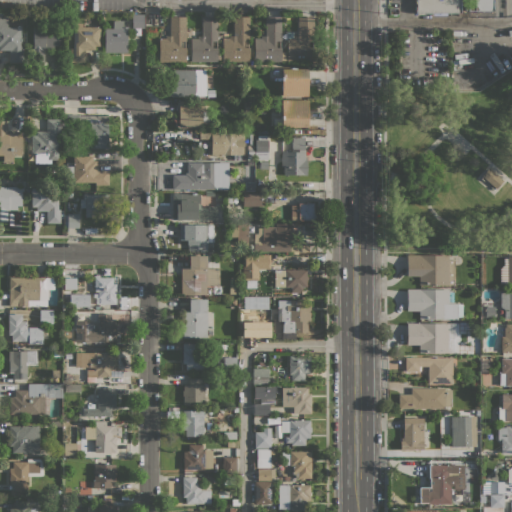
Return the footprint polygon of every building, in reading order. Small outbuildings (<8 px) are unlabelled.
[(461,0),(461,13),(416,13),(416,0),(461,0)] [(469,11),(469,0),(493,0),(493,11),(469,11)] [(143,28),(132,28),(132,14),(143,14),(143,28)] [(186,41),(180,41),(180,47),(185,47),(185,61),(159,61),(159,38),(165,38),(165,36),(169,36),(169,16),(186,16),(186,41)] [(190,61),(191,38),(197,38),(197,36),(201,36),(202,16),(217,16),(217,41),(212,41),(212,48),(218,48),(218,61),(190,61)] [(234,36),(233,17),(249,16),(249,41),(244,41),(244,48),(249,47),(249,61),(223,61),(222,38),(230,38),(230,36),(234,36)] [(254,61),(254,38),(261,38),(261,36),(265,36),(265,16),(281,16),(281,41),(276,41),(276,47),(281,47),(281,61),(254,61)] [(287,38),(294,38),(294,35),(298,35),(297,16),(313,16),(314,41),(308,41),(308,47),(314,47),(314,61),(287,61),(287,38)] [(104,28),(113,28),(113,21),(123,21),(123,26),(128,26),(128,30),(127,30),(127,52),(104,52),(104,28)] [(0,26),(21,26),(21,48),(23,48),(23,62),(9,62),(9,50),(0,50),(0,26)] [(58,27),(58,46),(54,46),(54,50),(44,50),(44,61),(30,61),(30,48),(33,48),(33,27),(58,27)] [(99,27),(99,46),(95,46),(95,50),(85,50),(85,62),(71,62),(71,48),(73,48),(73,27),(99,27)] [(206,70),(206,96),(172,96),(172,69),(206,70)] [(282,70),(282,69),(308,69),(308,96),(281,96),(281,70),(282,70)] [(179,100),(203,101),(202,111),(209,111),(209,121),(202,121),(202,127),(179,127),(179,100)] [(281,100),(308,100),(308,127),(282,127),(282,126),(281,126),(281,100)] [(109,115),(109,148),(82,148),(82,142),(79,142),(79,128),(67,128),(67,127),(64,127),(64,120),(67,120),(67,114),(79,114),(79,115),(109,115)] [(60,132),(58,132),(58,157),(56,160),(51,159),(51,163),(35,163),(35,154),(31,154),(31,135),(36,135),(36,131),(46,131),(46,119),(60,119),(60,132)] [(21,155),(13,155),(13,161),(3,161),(3,155),(0,155),(0,121),(7,121),(7,132),(17,132),(16,136),(21,136),(21,155)] [(224,155),(211,155),(211,146),(208,146),(208,141),(211,141),(211,139),(199,139),(199,132),(211,132),(224,132),(244,132),(244,139),(245,139),(245,146),(244,146),(244,155),(224,155)] [(291,152),(292,137),(305,137),(304,150),(305,150),(305,157),(307,157),(306,175),(283,174),(284,166),(281,166),(281,152),(291,152)] [(268,140),(268,159),(255,159),(255,140),(268,140)] [(73,179),(67,179),(67,166),(73,166),(73,156),(93,156),(93,160),(96,160),(96,171),(109,171),(109,184),(95,185),(95,182),(73,182),(73,179)] [(172,189),(172,175),(185,175),(185,172),(187,172),(187,162),(203,162),(203,170),(216,170),(216,189),(172,189)] [(503,181),(496,189),(481,175),(489,167),(503,181)] [(21,206),(17,206),(17,210),(7,210),(7,221),(0,221),(0,186),(21,186),(21,206)] [(58,188),(58,209),(60,209),(60,223),(46,223),(46,211),(36,211),(36,207),(31,207),(31,188),(58,188)] [(172,220),(172,204),(180,204),(180,199),(180,193),(200,193),(200,203),(200,207),(208,207),(208,206),(217,206),(217,220),(172,220)] [(261,193),(261,206),(243,206),(243,193),(261,193)] [(85,208),(80,208),(80,199),(83,199),(83,194),(86,194),(86,195),(109,195),(109,217),(85,217),(85,208)] [(278,219),(289,219),(288,200),(277,201),(278,219)] [(316,220),(291,220),(291,205),(299,205),(299,203),(306,203),(313,203),(313,208),(316,208),(316,220)] [(67,228),(67,227),(64,227),(64,214),(67,214),(79,214),(79,228),(67,228)] [(236,223),(245,223),(245,236),(244,236),(244,237),(239,237),(239,236),(237,236),(236,223)] [(253,250),(254,233),(262,234),(262,226),(275,227),(276,223),(292,224),(292,235),(291,235),(290,252),(253,250)] [(214,242),(207,242),(207,251),(188,250),(188,245),(187,245),(187,240),(179,240),(179,224),(214,224),(214,242)] [(419,285),(419,276),(406,276),(407,254),(449,255),(448,259),(455,259),(455,285),(419,285)] [(206,285),(206,295),(181,295),(181,267),(189,267),(189,255),(206,255),(206,268),(219,268),(219,285),(212,285),(206,285)] [(243,255),(269,255),(270,269),(258,269),(258,280),(243,280),(243,255)] [(511,255),(500,256),(500,283),(511,283),(511,255)] [(301,287),(301,291),(300,291),(300,293),(293,293),(293,291),(291,291),(291,287),(285,287),(285,269),(306,269),(306,275),(307,277),(307,279),(306,280),(306,287),(301,287)] [(115,304),(84,304),(84,293),(97,293),(97,292),(95,292),(95,275),(99,275),(99,277),(112,277),(112,284),(115,284),(115,304)] [(54,277),(54,289),(48,289),(48,299),(45,299),(45,306),(9,306),(9,277),(54,277)] [(62,289),(75,289),(74,278),(62,278),(62,289)] [(70,306),(65,306),(65,307),(63,307),(63,304),(63,300),(65,300),(65,297),(63,297),(64,289),(65,289),(65,282),(71,283),(70,306)] [(407,289),(449,289),(449,290),(455,290),(455,304),(456,304),(456,319),(419,319),(419,311),(407,310),(407,289)] [(511,318),(504,318),(504,309),(500,306),(500,290),(508,290),(508,291),(511,291),(511,318)] [(181,338),(181,310),(189,310),(189,299),(206,299),(206,311),(207,311),(207,329),(207,337),(181,338)] [(278,300),(301,300),(301,304),(310,304),(310,321),(307,321),(307,332),(282,332),(282,321),(278,321),(278,300)] [(53,310),(53,323),(39,323),(40,310),(53,310)] [(93,330),(97,330),(97,313),(111,313),(111,320),(115,320),(116,342),(75,342),(75,321),(93,321),(93,322),(93,330)] [(8,314),(22,314),(22,321),(26,321),(26,327),(42,327),(42,344),(28,344),(28,341),(11,341),(11,335),(8,335),(8,314)] [(257,335),(244,335),(244,322),(257,322),(257,335)] [(455,323),(455,353),(419,353),(419,345),(406,344),(407,323),(455,323)] [(511,351),(501,351),(501,336),(504,336),(504,327),(505,327),(505,324),(511,324),(511,351)] [(196,343),(195,349),(200,350),(200,354),(203,354),(203,370),(185,370),(185,363),(182,363),(182,343),(196,343)] [(61,347),(61,356),(53,357),(53,348),(61,347)] [(36,351),(36,363),(26,363),(26,379),(13,379),(13,372),(8,372),(8,361),(8,351),(36,351)] [(115,352),(115,358),(116,358),(116,364),(115,364),(115,370),(110,370),(110,376),(96,376),(96,370),(93,370),(93,367),(80,367),(80,352),(115,352)] [(288,355),(309,356),(309,373),(288,373),(288,355)] [(236,357),(236,371),(223,370),(223,356),(236,357)] [(452,357),(452,383),(428,383),(427,366),(419,366),(419,371),(405,371),(405,357),(452,357)] [(511,358),(511,386),(505,386),(505,385),(499,385),(499,371),(501,371),(501,358),(511,358)] [(268,368),(268,384),(252,384),(252,368),(268,368)] [(204,384),(204,401),(183,401),(183,396),(182,396),(182,390),(183,390),(183,384),(188,384),(188,378),(201,378),(201,384),(204,384)] [(66,391),(66,383),(80,383),(80,391),(66,391)] [(62,384),(62,397),(47,397),(47,396),(44,396),(45,414),(9,414),(9,397),(12,396),(14,396),(14,390),(27,389),(27,384),(62,384)] [(274,386),(274,403),(260,403),(260,397),(254,397),(254,386),(274,386)] [(82,416),(82,408),(87,408),(87,404),(94,404),(94,408),(96,408),(96,387),(110,387),(110,393),(115,393),(115,410),(112,410),(112,416),(82,416)] [(284,387),(310,387),(310,413),(298,413),(298,414),(292,414),(292,406),(284,406),(284,387)] [(398,408),(398,394),(410,394),(410,388),(445,388),(445,389),(452,389),(452,406),(445,406),(445,408),(398,408)] [(511,420),(498,421),(498,407),(501,407),(501,394),(511,394),(511,420)] [(267,414),(267,403),(251,403),(252,415),(267,414)] [(202,436),(185,436),(185,429),(182,429),(182,426),(183,426),(183,410),(197,410),(197,417),(200,417),(200,422),(202,422),(202,436)] [(451,417),(475,416),(476,446),(451,446),(451,417)] [(423,418),(423,449),(400,449),(400,441),(401,441),(401,438),(403,438),(403,418),(423,418)] [(281,421),(288,421),(288,420),(300,420),(300,419),(303,419),(303,420),(310,420),(310,426),(310,432),(310,438),(306,438),(306,440),(304,440),(304,444),(291,445),(291,442),(285,442),(285,437),(289,437),(288,432),(281,432),(281,421)] [(93,420),(106,420),(106,425),(121,425),(121,437),(116,437),(116,452),(94,452),(94,439),(85,439),(85,426),(93,426),(93,420)] [(11,446),(8,446),(8,426),(33,425),(33,426),(39,426),(39,452),(29,452),(11,452),(11,446)] [(511,426),(511,453),(501,453),(501,440),(497,440),(497,427),(505,427),(505,426),(511,426)] [(270,431),(270,448),(254,448),(254,431),(270,431)] [(76,455),(64,455),(64,442),(76,442),(76,455)] [(212,468),(204,468),(204,469),(183,469),(183,451),(186,451),(188,451),(188,444),(202,444),(202,451),(204,451),(204,450),(212,450),(212,468)] [(256,467),(269,467),(268,448),(255,448),(256,467)] [(311,478),(297,478),(297,471),(292,471),(292,465),(289,465),(281,465),(281,452),(289,452),(289,451),(307,451),(311,451),(311,478)] [(236,473),(222,473),(222,467),(221,467),(221,464),(222,464),(222,457),(236,457),(236,473)] [(43,459),(43,476),(27,476),(27,490),(14,490),(14,484),(9,484),(9,467),(12,467),(12,461),(27,461),(27,459),(43,459)] [(115,464),(115,481),(110,481),(110,482),(111,482),(111,487),(109,487),(109,488),(96,487),(96,481),(94,481),(94,464),(105,464),(105,462),(108,462),(108,464),(115,464)] [(450,504),(426,504),(426,493),(433,493),(432,479),(428,479),(428,465),(450,465),(450,504)] [(270,468),(270,469),(274,469),(274,478),(270,478),(270,480),(257,480),(257,468),(270,468)] [(182,477),(196,477),(196,483),(200,483),(200,489),(203,489),(203,490),(211,490),(211,503),(203,503),(185,503),(185,497),(182,497),(182,477)] [(254,482),(270,482),(270,483),(272,483),(272,486),(270,486),(270,503),(254,503),(254,482)] [(503,482),(503,493),(489,493),(489,482),(503,482)] [(278,485),(299,484),(299,483),(303,483),(303,485),(310,485),(310,491),(310,493),(310,495),(310,497),(310,502),(304,502),(304,510),(292,510),(292,509),(278,509),(278,485)] [(503,495),(503,511),(490,511),(490,496),(503,495)] [(97,511),(97,499),(111,499),(111,505),(115,505),(115,511),(97,511)] [(30,507),(30,508),(37,508),(37,511),(9,511),(9,508),(14,508),(14,501),(28,501),(28,507),(30,507)]
